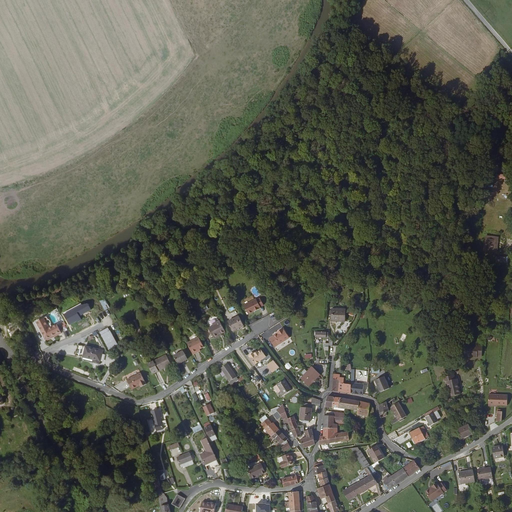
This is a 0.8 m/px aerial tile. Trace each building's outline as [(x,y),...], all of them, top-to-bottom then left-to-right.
[(494,252),(495,241),(485,240),(484,251),(494,252)] [(248,315),(264,306),(259,297),(243,306),(248,315)] [(112,309),(106,299),(101,302),(107,312),(112,309)] [(346,322),(346,311),(332,311),(332,323),(346,322)] [(46,340),(47,339),(38,322),(45,318),(51,328),(53,327),(47,316),(36,321),(46,340)] [(45,318),(38,322),(47,339),(62,332),(58,324),(53,327),(51,328),(45,318)] [(246,328),(242,318),(230,324),(235,333),(246,328)] [(219,319),(214,321),(215,323),(214,324),(209,326),(213,335),(221,331),(221,332),(225,330),(222,324),(219,319)] [(279,331),(272,335),(277,344),(291,336),(285,326),(281,329),(282,330),(279,331)] [(117,341),(112,328),(103,332),(108,345),(117,341)] [(63,333),(62,332),(47,339),(48,341),(63,333)] [(193,353),(198,350),(197,349),(200,348),(204,345),(199,336),(187,342),(193,353)] [(119,346),(117,341),(108,345),(111,350),(119,346)] [(102,364),(104,350),(79,346),(77,357),(86,358),(85,359),(94,361),(94,363),(102,364)] [(256,351),(254,351),(261,360),(268,355),(263,348),(260,351),(258,352),(258,351),(257,352),(256,351)] [(465,348),(465,359),(477,360),(482,360),(483,348),(478,348),(478,349),(465,348)] [(261,360),(254,351),(251,352),(251,355),(257,363),(261,360)] [(183,355),(181,352),(175,355),(181,363),(189,358),(186,352),(183,354),(183,355)] [(156,362),(150,365),(155,375),(161,371),(171,365),(167,356),(156,362)] [(280,366),(275,359),(269,364),(274,371),(280,366)] [(228,362),(223,365),(226,372),(225,372),(226,374),(229,379),(236,375),(228,362)] [(309,386),(321,375),(314,367),(302,378),(309,386)] [(149,386),(143,374),(129,381),(134,391),(144,386),(144,388),(149,386)] [(461,395),(458,378),(455,379),(455,375),(445,376),(448,397),(461,395)] [(389,389),(384,377),(377,380),(376,380),(381,392),(389,389)] [(341,380),(334,379),(332,391),(352,394),(352,393),(352,385),(341,384),(341,380)] [(278,384),(284,394),(291,390),(289,386),(288,387),(284,380),(278,384)] [(357,385),(352,384),(352,385),(352,393),(363,395),(364,386),(357,385)] [(502,406),(507,406),(507,395),(488,395),(488,407),(494,407),(494,406),(497,406),(502,406)] [(334,397),(328,397),(326,407),(333,408),(334,397)] [(349,399),(334,397),(333,408),(335,408),(336,406),(346,407),(359,408),(359,401),(349,399)] [(370,404),(359,401),(359,408),(346,407),(346,408),(354,409),(354,412),(357,412),(356,414),(358,415),(358,414),(369,416),(374,417),(374,411),(372,406),(370,404)] [(387,403),(387,402),(380,406),(381,415),(388,412),(389,411),(387,403)] [(310,420),(312,404),(302,403),(300,419),(310,420)] [(407,417),(399,403),(392,407),(398,419),(392,422),(393,425),(400,421),(401,422),(405,420),(404,418),(407,417)] [(202,407),(206,416),(214,413),(210,404),(202,407)] [(424,414),(431,426),(439,421),(438,419),(434,413),(437,411),(440,409),(438,406),(424,414)] [(290,422),(288,419),(284,407),(280,408),(283,415),(284,418),(286,418),(288,423),(290,422)] [(165,429),(160,410),(153,412),(157,431),(165,429)] [(283,415),(278,410),(275,412),(276,413),(270,417),(274,422),(283,415)] [(336,412),(334,416),(334,423),(344,423),(345,413),(336,412)] [(294,416),(288,419),(290,422),(292,429),(298,427),(298,425),(294,416)] [(334,416),(325,416),(324,436),(321,437),(320,445),(350,440),(349,433),(338,434),(333,435),(334,428),(334,423),(334,416)] [(269,419),(263,424),(272,436),(273,436),(279,431),(273,423),(272,423),(269,419)] [(194,433),(202,429),(199,424),(192,428),(194,433)] [(217,434),(212,425),(206,428),(210,437),(217,434)] [(423,426),(410,434),(415,444),(425,438),(423,433),(426,431),(423,426)] [(472,435),(468,426),(457,432),(460,440),(472,435)] [(298,427),(292,429),(296,438),(302,436),(298,427)] [(198,437),(206,434),(204,429),(196,433),(198,437)] [(315,443),(312,429),(303,432),(304,438),(301,440),(302,444),(304,448),(315,444),(315,443)] [(279,431),(273,436),(281,443),(287,439),(279,431)] [(217,459),(210,442),(205,445),(208,451),(201,455),(206,464),(217,459)] [(290,447),(287,443),(281,448),(284,452),(290,447)] [(377,463),(378,462),(385,458),(378,445),(369,450),(377,463)] [(502,456),(500,445),(490,446),(492,458),(502,456)] [(361,453),(360,447),(353,449),(365,470),(367,468),(369,467),(365,458),(361,452),(361,453)] [(289,453),(277,459),(282,469),(294,463),(289,453)] [(178,459),(181,466),(193,461),(191,454),(178,459)] [(262,459),(258,455),(243,459),(244,463),(262,459)] [(217,459),(206,464),(207,466),(211,465),(212,467),(219,464),(217,459)] [(193,461),(181,466),(182,469),(195,464),(193,461)] [(420,469),(414,461),(403,469),(409,476),(420,469)] [(252,478),(263,471),(258,464),(247,470),(252,478)] [(325,465),(314,468),(315,475),(319,474),(327,472),(325,465)] [(371,466),(369,467),(367,468),(372,475),(376,473),(371,466)] [(492,477),(490,467),(478,469),(479,479),(492,477)] [(409,476),(403,469),(392,477),(397,484),(409,476)] [(476,482),(474,471),(460,473),(462,484),(476,482)] [(327,472),(319,474),(319,477),(318,477),(318,479),(319,483),(320,484),(321,483),(323,488),(328,486),(330,485),(327,472)] [(378,483),(372,475),(344,491),(348,500),(376,485),(378,483)] [(282,479),(284,487),(299,483),(298,482),(296,476),(282,479)] [(397,484),(392,477),(389,479),(385,481),(389,489),(397,484)] [(433,502),(449,492),(444,484),(440,486),(439,484),(434,487),(434,489),(431,491),(430,491),(428,492),(427,493),(427,494),(433,502)] [(323,488),(319,489),(323,498),(325,497),(329,506),(336,503),(333,494),(332,494),(328,486),(323,488)] [(301,509),(299,492),(289,492),(290,506),(288,506),(289,508),(290,508),(290,510),(301,509)] [(176,505),(182,495),(177,493),(171,502),(176,505)] [(316,502),(312,496),(307,496),(308,511),(314,511),(314,508),(317,508),(316,502)] [(203,502),(202,508),(206,509),(204,511),(214,511),(216,503),(212,503),(211,503),(203,502)] [(431,507),(436,511),(439,511),(443,509),(436,502),(431,507)] [(336,503),(329,506),(331,511),(338,511),(339,511),(340,510),(336,503)]
